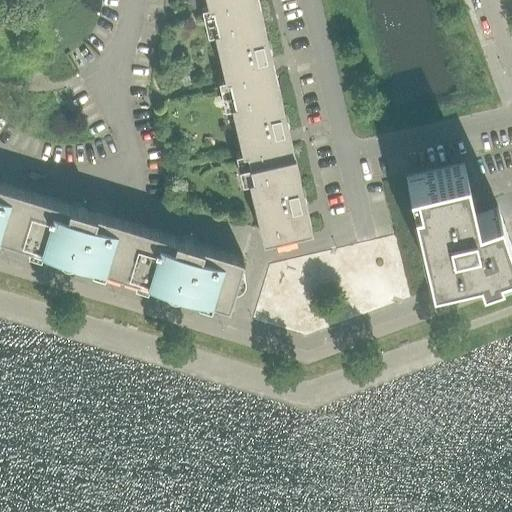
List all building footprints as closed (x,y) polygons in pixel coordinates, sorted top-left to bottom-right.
[(206,0),(211,20),(260,8),(258,0),(206,0)] [(277,81),(260,8),(211,20),(228,92),(277,81)] [(228,92),(245,165),(294,154),(277,81),(228,92)] [(311,226),(294,154),(245,165),(262,238),(311,226)] [(475,211),(463,164),(405,177),(429,274),(475,264),(479,273),(511,261),(511,246),(497,204),(475,211)] [(29,192),(0,183),(0,235),(14,240),(29,192)] [(14,240),(121,272),(135,224),(29,192),(14,240)] [(243,256),(135,224),(121,272),(227,304),(243,256)]
